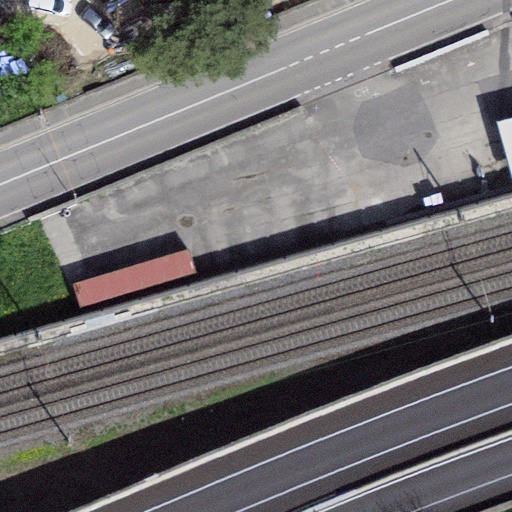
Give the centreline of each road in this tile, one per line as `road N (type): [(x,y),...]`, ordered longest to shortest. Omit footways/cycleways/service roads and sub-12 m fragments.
road 1 (primary): [(0,185),(451,0)]
road 2 (motorway): [(511,382),(190,511)]
road 3 (motorway): [(371,511),(511,455)]
